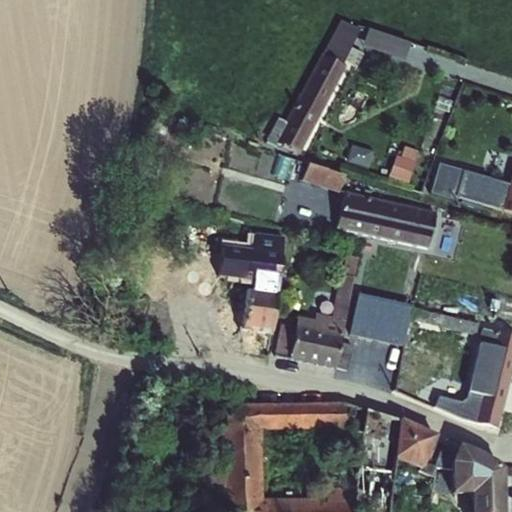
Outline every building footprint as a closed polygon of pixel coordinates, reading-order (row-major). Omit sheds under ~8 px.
[(269,136),(302,152),(363,26),(339,15),(289,118),(280,113),(269,136)] [(406,60),(411,36),(368,27),(363,51),(406,60)] [(392,176),(412,182),(422,149),(402,143),(392,176)] [(309,159),(302,178),(339,192),(346,173),(309,159)] [(431,189),(511,209),(511,169),(510,179),(463,168),(463,167),(438,160),(431,189)] [(337,232),(429,243),(434,203),(342,192),(337,232)] [(337,367),(357,256),(344,253),(332,317),(297,310),(289,358),(337,367)] [(243,287),(242,329),(274,329),(274,287),(243,287)] [(241,306),(229,306),(228,337),(240,338),(241,306)] [(511,332),(480,326),(468,389),(492,393),(486,424),(502,427),(511,377),(511,332)] [(466,390),(461,416),(484,421),(490,395),(466,390)] [(264,496),(262,428),(347,427),(346,399),(224,402),(226,511),(391,511),(391,466),(357,467),(358,481),(324,482),(325,494),(264,496)] [(391,459),(425,466),(433,426),(399,420),(391,459)] [(425,469),(445,474),(453,442),(434,436),(425,469)] [(457,511),(502,511),(503,453),(458,453),(457,511)]
